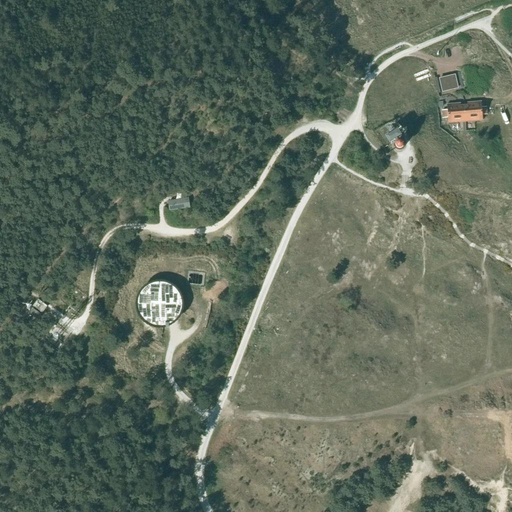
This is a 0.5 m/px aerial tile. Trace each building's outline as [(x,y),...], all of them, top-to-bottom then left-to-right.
[(454,75),(447,77),(450,90),(457,88),(454,75)] [(447,77),(440,79),(443,91),(450,90),(447,77)] [(464,106),(465,122),(482,121),(482,115),(487,115),(486,107),(481,107),(481,102),(467,103),(468,106),(464,106)] [(465,122),(464,106),(460,107),(460,104),(447,105),(447,110),(442,111),(443,118),(448,118),(448,123),(465,122)] [(397,132),(387,138),(390,141),(393,139),(395,142),(395,143),(394,144),(394,145),(394,146),(394,147),(394,148),(395,149),(396,150),(397,150),(397,151),(398,151),(399,151),(400,151),(401,151),(401,150),(402,150),(403,149),(403,148),(404,148),(404,147),(404,146),(404,145),(404,144),(403,143),(403,142),(402,142),(402,141),(401,141),(400,141),(399,141),(398,141),(397,141),(397,140),(395,138),(399,135),(397,132)] [(169,210),(189,207),(188,199),(168,202),(169,210)] [(162,283),(160,283),(158,283),(156,283),(154,284),(152,284),(150,285),(148,286),(146,287),(145,289),(143,290),(142,292),(141,294),(140,295),(139,297),(138,299),(138,301),(138,304),(138,306),(138,308),(138,310),(139,312),(139,314),(140,316),(141,317),(143,319),(144,321),(146,322),(147,323),(149,324),(151,325),(153,326),(155,326),(157,327),(159,327),(161,327),(163,326),(165,326),(167,325),(169,324),(171,323),(173,322),(174,321),(176,319),(177,318),(178,316),(179,314),(180,312),(181,310),(181,308),(181,306),(181,304),(181,302),(181,300),(180,298),(180,296),(179,294),(178,292),(176,291),(175,289),(173,288),(172,287),(170,286),(168,285),(166,284),(164,283),(162,283)] [(47,307),(38,299),(33,306),(42,313),(47,307)] [(29,314),(37,320),(41,315),(33,309),(29,314)]
